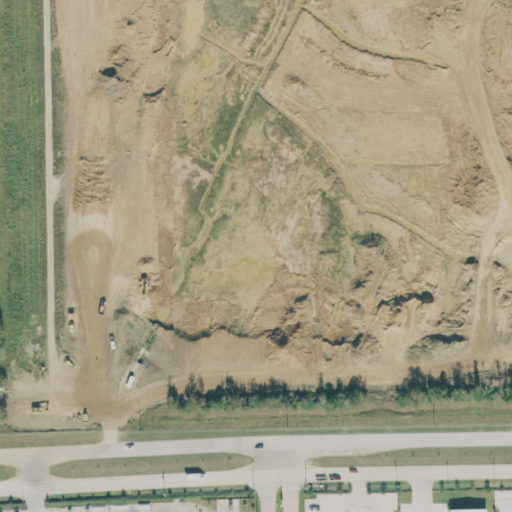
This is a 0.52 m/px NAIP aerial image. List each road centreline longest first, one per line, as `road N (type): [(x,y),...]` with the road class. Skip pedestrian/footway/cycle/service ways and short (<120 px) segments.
road 1 (secondary): [(511,436),(0,454)]
road 2 (secondary): [(0,486),(511,470)]
